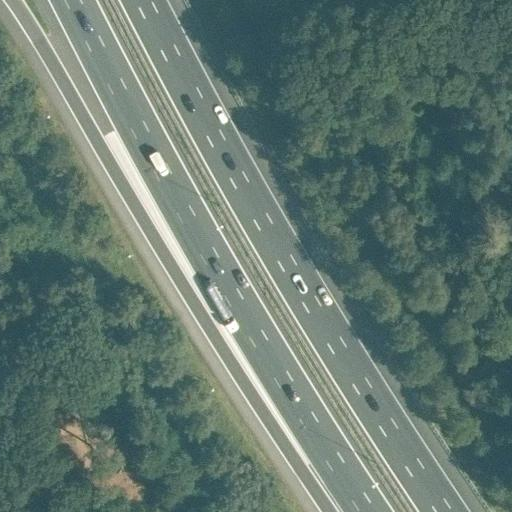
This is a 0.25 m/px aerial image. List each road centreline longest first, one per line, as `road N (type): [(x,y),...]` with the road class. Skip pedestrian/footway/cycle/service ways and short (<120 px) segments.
road 1 (motorway): [(10,0),(330,511)]
road 2 (motorway): [(445,511),(239,183),(144,0)]
road 3 (motorway): [(73,0),(192,223),(369,511)]
